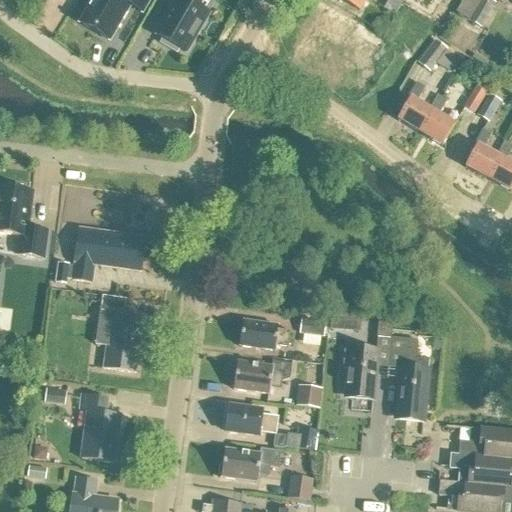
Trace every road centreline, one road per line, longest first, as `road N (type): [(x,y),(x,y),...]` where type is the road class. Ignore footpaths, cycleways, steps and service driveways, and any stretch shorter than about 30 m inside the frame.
road 1 (residential): [(165,511),(207,175)]
road 2 (residential): [(511,232),(244,45)]
road 3 (residential): [(217,89),(111,79),(76,67),(0,9)]
road 4 (residential): [(207,175),(0,151)]
